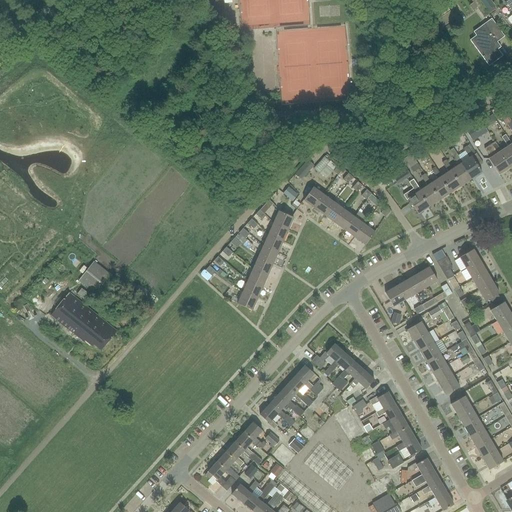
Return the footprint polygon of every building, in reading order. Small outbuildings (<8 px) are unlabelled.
[(225,10),(223,0),(207,0),(208,11),(225,10)] [(481,5),(477,0),(469,6),(473,11),(481,5)] [(437,20),(442,27),(455,18),(449,11),(437,20)] [(488,67),(502,57),(497,50),(500,47),(496,42),(504,37),(491,19),(472,32),(475,37),(469,41),(488,67)] [(510,110),(505,104),(502,106),(506,113),(510,110)] [(507,124),(510,121),(503,110),(497,114),(507,124)] [(477,123),(467,129),(474,139),(483,133),(477,123)] [(511,147),(510,145),(511,144),(506,135),(502,137),(508,146),(501,151),(499,152),(510,168),(511,166),(511,147)] [(499,152),(501,151),(495,142),(491,144),(497,153),(489,159),(499,175),(510,168),(499,152)] [(483,163),(481,160),(476,153),(473,156),(467,146),(463,148),(469,158),(462,162),(460,163),(471,179),(482,172),(478,166),(483,163)] [(460,163),(462,162),(453,149),(449,151),(458,165),(451,169),(450,170),(460,186),(471,179),(460,163)] [(319,173),(326,166),(329,162),(324,157),(314,169),(319,173)] [(314,165),(307,159),(295,173),(301,179),(314,165)] [(450,170),(451,169),(445,160),(441,162),(448,172),(441,176),(439,177),(450,193),(460,186),(450,170)] [(413,173),(420,168),(417,163),(410,168),(413,173)] [(338,165),(333,171),(337,175),(343,169),(338,165)] [(326,166),(319,173),(325,179),(332,171),(326,166)] [(397,184),(410,176),(404,166),(391,175),(397,184)] [(439,177),(441,176),(435,167),(431,169),(437,178),(430,183),(429,184),(440,200),(450,193),(439,177)] [(348,173),(342,179),(347,183),(352,177),(348,173)] [(429,184),(430,183),(424,174),(421,176),(427,185),(420,190),(418,191),(429,207),(440,200),(429,184)] [(418,191),(420,190),(413,179),(409,182),(413,188),(403,195),(407,200),(409,199),(419,214),(429,207),(418,191)] [(357,181),(352,188),(356,192),(362,186),(357,181)] [(289,186),(284,190),(294,200),(299,195),(289,186)] [(313,187),(304,200),(314,208),(324,194),(313,187)] [(366,200),(368,198),(372,194),(367,190),(361,196),(366,200)] [(324,194),(314,208),(324,215),(334,202),(324,194)] [(377,207),(381,202),(372,194),(368,198),(377,207)] [(293,202),(292,204),(297,208),(301,204),(296,199),(293,202)] [(260,209),(264,213),(273,204),(269,200),(260,209)] [(334,202),(324,215),(335,223),(344,209),(334,202)] [(386,207),(380,213),(385,217),(391,211),(386,207)] [(266,215),(264,213),(260,209),(256,214),(262,220),(266,215)] [(344,209),(335,223),(345,230),(355,217),(344,209)] [(279,210),(274,222),(289,229),(294,217),(279,210)] [(355,217),(345,230),(355,237),(365,224),(355,217)] [(251,219),(247,224),(253,229),(258,225),(251,219)] [(274,222),(268,234),(283,241),(289,229),(274,222)] [(365,224),(355,237),(366,245),(375,232),(365,224)] [(243,229),(239,234),(245,239),(249,234),(243,229)] [(268,234),(263,246),(278,252),(283,241),(268,234)] [(234,238),(230,243),(236,249),(241,244),(234,238)] [(263,246),(258,257),(273,264),(278,252),(263,246)] [(226,248),(221,253),(228,258),(232,254),(226,248)] [(467,268),(481,260),(475,248),(460,257),(467,268)] [(448,279),(453,276),(455,275),(451,269),(454,267),(447,256),(439,262),(448,279)] [(258,257),(253,269),(268,276),(273,264),(258,257)] [(217,258),(213,262),(219,268),(223,263),(217,258)] [(473,279),(488,270),(481,260),(467,268),(473,279)] [(97,295),(112,276),(94,261),(78,280),(97,295)] [(430,266),(419,272),(428,287),(439,280),(430,266)] [(209,267),(204,272),(210,278),(215,273),(209,267)] [(253,269),(247,280),(262,287),(268,276),(253,269)] [(488,270),(473,279),(480,290),(494,281),(488,270)] [(419,272),(408,279),(416,293),(428,287),(419,272)] [(460,288),(453,276),(448,279),(455,291),(460,288)] [(408,279),(397,285),(405,300),(416,293),(408,279)] [(247,280),(242,292),(257,299),(262,287),(247,280)] [(494,281),(480,290),(486,301),(500,293),(494,281)] [(448,297),(448,296),(452,293),(446,284),(441,287),(444,292),(434,298),(437,303),(448,297)] [(397,285),(386,292),(394,306),(405,300),(397,285)] [(459,298),(464,295),(460,288),(455,291),(459,298)] [(81,289),(77,294),(85,300),(89,295),(81,289)] [(242,292),(237,304),(252,310),(257,299),(242,292)] [(101,350),(116,331),(69,293),(51,315),(84,342),(85,340),(92,346),(93,344),(101,350)] [(423,304),(426,309),(437,303),(434,298),(423,304)] [(465,308),(470,305),(466,299),(461,302),(465,308)] [(498,321),(511,313),(505,301),(491,310),(498,321)] [(433,318),(438,316),(443,312),(439,305),(429,311),(433,318)] [(417,314),(424,310),(421,306),(414,310),(417,314)] [(449,320),(454,317),(447,306),(442,308),(449,320)] [(391,322),(399,324),(401,315),(394,313),(391,322)] [(511,313),(498,321),(504,332),(511,327),(511,313)] [(476,333),(472,326),(469,322),(471,321),(469,318),(463,322),(471,336),(476,333)] [(414,340),(428,332),(422,321),(407,329),(414,340)] [(455,331),(460,328),(456,321),(451,324),(455,331)] [(476,333),(477,333),(480,331),(476,324),(472,326),(476,333)] [(414,340),(421,351),(435,344),(428,332),(414,340)] [(461,341),(466,338),(462,332),(458,334),(461,341)] [(475,345),(480,342),(476,335),(471,338),(475,345)] [(468,353),(473,350),(467,339),(450,348),(451,350),(454,351),(456,350),(455,348),(459,346),(461,349),(465,347),(468,353)] [(336,362),(345,353),(334,343),(326,353),(325,352),(319,358),(316,356),(311,362),(320,370),(326,364),(323,362),(329,356),(335,361),(336,362)] [(427,362),(441,354),(435,344),(421,351),(427,362)] [(481,355),(486,352),(482,345),(477,348),(481,355)] [(479,361),(473,350),(468,353),(475,364),(479,361)] [(345,371),(354,361),(345,353),(336,362),(335,361),(329,367),(324,373),(328,377),(333,371),(339,365),(344,370),(345,371)] [(433,373),(448,365),(441,354),(427,362),(433,373)] [(470,361),(467,356),(461,359),(465,364),(470,361)] [(487,366),(492,363),(488,356),(483,359),(487,366)] [(355,380),(364,370),(354,361),(345,371),(344,370),(332,384),(339,391),(347,383),(343,379),(348,373),(355,379),(355,380)] [(484,368),(480,361),(474,364),(478,371),(484,368)] [(316,396),(324,388),(317,382),(313,386),(308,381),(314,374),(305,365),(296,375),(305,384),(304,385),(316,396)] [(440,384),(454,376),(448,365),(433,373),(440,384)] [(366,389),(375,379),(364,370),(355,380),(355,379),(349,385),(353,388),(358,382),(366,389)] [(296,375),(287,385),(296,394),(295,395),(309,408),(313,403),(305,396),(304,397),(299,391),(304,385),(305,384),(296,375)] [(446,395),(461,387),(454,376),(440,384),(446,395)] [(501,390),(506,387),(502,380),(497,383),(501,390)] [(493,395),(498,392),(491,381),(486,383),(493,395)] [(290,401),(295,395),(296,394),(287,385),(278,395),(287,403),(286,404),(296,413),(300,417),(304,412),(296,405),(295,406),(290,401)] [(507,401),(511,397),(508,391),(503,394),(507,401)] [(383,410),(394,404),(388,392),(377,398),(376,397),(369,401),(371,406),(379,402),(383,408),(383,410)] [(497,403),(502,400),(498,393),(493,396),(497,403)] [(281,410),(286,404),(287,403),(278,395),(269,404),(278,413),(277,414),(291,427),(295,422),(287,415),(287,416),(281,410)] [(458,415),(472,407),(466,396),(451,404),(458,415)] [(352,407),(357,416),(362,412),(361,410),(366,406),(362,400),(352,407)] [(506,416),(510,414),(504,403),(499,406),(506,416)] [(272,420),(277,414),(278,413),(269,404),(260,414),(269,423),(268,424),(274,430),(278,426),(272,420)] [(390,422),(401,415),(394,404),(383,410),(383,408),(375,413),(378,417),(385,413),(389,420),(390,422)] [(464,426),(479,418),(472,407),(458,415),(464,426)] [(408,426),(401,415),(390,422),(389,420),(382,424),(385,429),(388,427),(392,434),(396,431),(397,433),(408,426)] [(471,437),(485,428),(479,418),(464,426),(471,437)] [(264,441),(262,443),(256,438),(262,430),(253,422),(245,431),(254,440),(252,441),(261,450),(266,444),(264,441)] [(310,439),(317,432),(309,424),(302,431),(310,439)] [(404,444),(414,438),(408,426),(397,433),(396,431),(392,434),(389,435),(392,440),(399,436),(403,443),(404,444)] [(477,448),(492,439),(485,428),(471,437),(477,448)] [(247,447),(252,441),(254,440),(245,431),(235,442),(244,450),(243,451),(258,465),(262,460),(254,452),(253,453),(247,447)] [(275,446),(280,441),(270,432),(265,438),(275,446)] [(411,456),(421,450),(414,438),(404,444),(403,443),(396,447),(398,451),(406,447),(411,456)] [(298,453),(304,447),(300,443),(294,439),(289,445),(298,453)] [(484,459),(498,450),(492,439),(477,448),(484,459)] [(384,450),(379,441),(372,445),(378,454),(384,450)] [(238,457),(243,451),(244,450),(235,442),(226,451),(235,460),(234,461),(240,467),(244,463),(238,457)] [(319,445),(312,454),(317,458),(324,449),(319,445)] [(324,449),(317,458),(321,462),(329,453),(324,449)] [(490,470),(505,461),(498,450),(484,459),(490,470)] [(229,467),(234,461),(235,460),(226,451),(218,461),(227,469),(225,471),(231,476),(236,481),(240,477),(229,467)] [(329,453),(321,462),(326,466),(334,457),(329,453)] [(312,454),(304,464),(309,468),(317,458),(312,454)] [(387,461),(392,469),(403,463),(398,454),(387,461)] [(334,457),(326,466),(331,470),(339,461),(334,457)] [(317,458),(309,468),(314,472),(321,462),(317,458)] [(422,476),(433,470),(427,458),(416,464),(415,463),(408,467),(410,472),(418,468),(422,475),(422,476)] [(220,476),(225,471),(227,469),(218,461),(208,471),(205,474),(210,478),(213,475),(217,479),(216,480),(222,486),(227,490),(236,481),(231,476),(226,482),(220,476)] [(339,461),(331,470),(336,474),(344,465),(339,461)] [(321,462),(314,472),(319,476),(326,466),(321,462)] [(245,474),(251,479),(258,470),(252,465),(245,474)] [(277,465),(273,470),(278,475),(283,469),(277,465)] [(344,465),(336,474),(341,478),(349,469),(344,465)] [(326,466),(319,476),(323,480),(331,470),(326,466)] [(349,469),(341,478),(346,482),(354,473),(349,469)] [(331,470),(323,480),(328,484),(336,474),(331,470)] [(440,481),(433,470),(422,476),(422,475),(412,480),(414,485),(417,484),(418,486),(426,481),(428,486),(429,488),(440,481)] [(285,471),(277,481),(282,485),(290,475),(285,471)] [(336,474),(328,484),(333,488),(341,478),(336,474)] [(290,475),(282,485),(288,489),(295,480),(290,475)] [(341,478),(333,488),(338,492),(346,482),(341,478)] [(295,480),(288,489),(293,493),(301,484),(295,480)] [(251,493),(256,488),(259,484),(255,481),(248,490),(240,484),(232,494),(242,502),(250,492),(251,493)] [(421,490),(424,495),(431,491),(435,498),(436,499),(447,493),(440,481),(429,488),(428,486),(421,490)] [(260,500),(262,502),(268,494),(274,487),(269,483),(261,492),(256,488),(251,493),(250,492),(242,502),(252,510),(260,500)] [(301,484),(293,493),(298,498),(306,488),(301,484)] [(277,504),(288,491),(280,485),(276,489),(274,487),(268,494),(272,498),(266,505),(262,502),(260,500),(252,510),(254,511),(268,511),(271,509),(272,510),(277,504)] [(306,488),(298,498),(303,502),(311,492),(306,488)] [(293,495),(288,491),(284,497),(288,501),(293,495)] [(311,492),(303,502),(308,506),(316,497),(311,492)] [(443,511),(454,505),(447,493),(436,499),(435,498),(428,502),(431,506),(438,502),(443,511)] [(316,497),(308,506),(313,510),(321,501),(316,497)] [(380,498),(372,503),(377,511),(383,511),(387,510),(380,498)] [(321,501),(313,510),(315,511),(320,511),(326,505),(321,501)] [(187,511),(189,510),(181,502),(176,507),(171,511),(187,511)]
